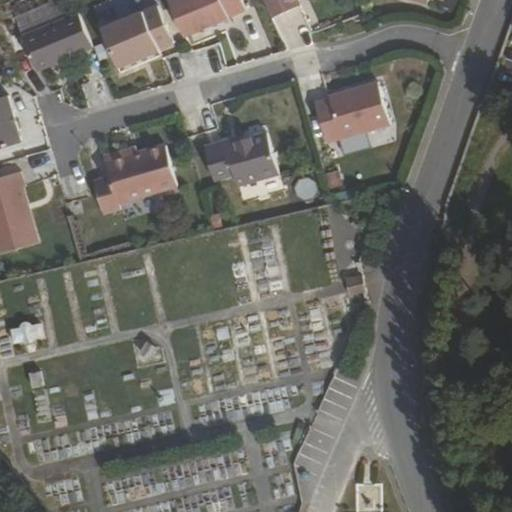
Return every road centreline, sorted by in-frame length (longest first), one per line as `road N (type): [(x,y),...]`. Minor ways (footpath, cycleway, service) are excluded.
road 1 (residential): [(477,57),(414,228),(391,353),(403,440),(427,511)]
road 2 (residential): [(67,129),(397,39),(477,57)]
road 3 (track): [(394,400),(372,410),(352,434),(325,511)]
